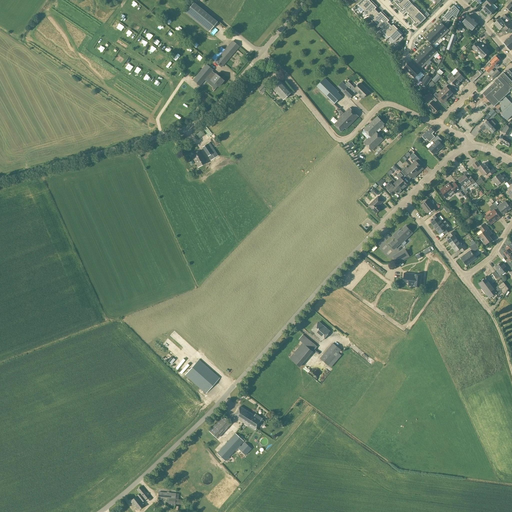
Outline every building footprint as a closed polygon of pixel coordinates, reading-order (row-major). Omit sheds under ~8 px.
[(364,11),(372,3),(368,0),(366,0),(365,0),(361,0),(357,4),(364,11)] [(408,0),(403,0),(398,6),(403,10),(404,9),(406,11),(413,5),(408,0)] [(487,0),(482,5),(485,7),(482,10),(489,16),(495,10),(491,6),(496,1),(494,0),(487,0)] [(185,13),(209,32),(217,22),(194,3),(185,13)] [(372,3),(364,11),(371,18),(377,11),(375,9),(376,8),(372,3)] [(412,19),(419,11),(413,5),(406,11),(409,13),(407,15),(412,19)] [(449,11),(444,16),(448,20),(453,15),(456,18),(459,11),(454,6),(451,9),(452,10),(450,12),(449,11)] [(379,14),(377,11),(371,18),(377,24),(385,16),(381,12),(379,14)] [(419,11),(412,19),(416,24),(418,22),(420,24),(426,18),(419,11)] [(463,32),(467,28),(471,32),(478,23),(469,15),(462,24),(458,28),(463,32)] [(511,23),(510,21),(505,15),(494,24),(500,30),(501,29),(504,32),(508,29),(509,30),(510,29),(511,30),(511,23)] [(385,16),(377,24),(383,30),(390,24),(388,22),(389,20),(385,16)] [(437,26),(445,34),(449,30),(441,22),(437,26)] [(389,38),(390,37),(398,29),(393,25),(392,26),(390,24),(383,30),(382,31),(389,38)] [(445,34),(437,26),(433,30),(441,38),(445,34)] [(403,34),(398,29),(390,37),(397,44),(403,38),(401,36),(403,34)] [(429,34),(437,42),(441,38),(433,30),(429,34)] [(437,42),(429,34),(425,38),(433,46),(437,42)] [(447,49),(451,51),(456,36),(452,34),(447,49)] [(232,41),(214,62),(221,68),(238,48),(232,41)] [(482,42),(480,44),(478,41),(471,48),(476,53),(477,52),(483,58),(490,52),(485,47),(486,46),(482,42)] [(429,44),(425,48),(434,56),(438,52),(429,44)] [(425,48),(422,52),(430,60),(434,56),(425,48)] [(426,64),(430,60),(422,52),(418,56),(426,64)] [(422,68),(426,64),(418,56),(414,60),(422,68)] [(495,56),(489,62),(483,68),(491,75),(491,76),(494,79),(500,73),(497,69),(494,72),(492,70),(495,67),(495,68),(498,65),(497,64),(500,61),(495,56)] [(410,62),(405,68),(415,78),(423,70),(419,65),(416,68),(410,62)] [(207,77),(212,82),(210,85),(215,89),(217,86),(218,87),(223,81),(215,74),(212,71),(213,71),(206,65),(193,81),(199,86),(207,77)] [(458,72),(454,76),(460,82),(462,80),(463,81),(465,79),(464,78),(466,75),(461,70),(458,72)] [(469,79),(473,82),(481,74),(478,70),(469,79)] [(511,92),(511,73),(508,70),(504,73),(503,73),(498,78),(510,92),(511,93),(511,92)] [(432,79),(435,83),(441,77),(438,73),(432,79)] [(449,80),(447,82),(453,88),(455,86),(457,87),(459,86),(458,85),(460,82),(454,76),(451,73),(448,76),(448,78),(449,80)] [(505,96),(510,92),(498,78),(494,81),(495,82),(482,94),(485,97),(493,106),(494,107),(499,102),(501,104),(500,106),(500,108),(501,110),(502,112),(503,112),(501,114),(507,120),(511,115),(511,103),(511,104),(505,96)] [(342,97),(324,79),(316,87),(334,104),(342,97)] [(261,93),(261,92),(262,93),(266,89),(265,88),(269,83),(266,80),(257,89),(261,93)] [(283,100),(291,93),(280,80),(271,88),(283,100)] [(427,86),(430,90),(435,84),(432,81),(427,86)] [(360,83),(355,89),(354,88),(352,90),(349,87),(343,93),(349,99),(355,94),(354,93),(356,91),(363,98),(369,92),(360,83)] [(456,92),(450,86),(448,85),(442,91),(448,97),(450,95),(451,96),(456,92)] [(447,100),(446,99),(448,97),(442,91),(438,94),(436,92),(434,95),(437,98),(443,105),(447,100)] [(426,104),(428,106),(427,107),(434,114),(440,108),(435,103),(437,100),(433,96),(431,95),(429,97),(430,98),(426,102),(426,104)] [(346,130),(359,117),(350,108),(337,121),(338,122),(334,125),(341,132),(345,129),(346,130)] [(486,120),(491,116),(492,117),(495,113),(493,111),(492,111),(492,110),(484,118),(486,120)] [(384,126),(383,125),(384,124),(377,117),(364,130),(370,136),(363,142),(371,151),(383,140),(376,132),(380,128),(381,129),(382,129),(384,127),(384,126)] [(487,130),(488,129),(492,134),(496,130),(487,121),(484,124),(484,123),(479,127),(482,130),(484,129),(486,130),(487,130)] [(511,141),(506,138),(508,136),(511,129),(511,128),(506,125),(500,130),(500,131),(505,134),(504,136),(500,142),(508,147),(511,141)] [(430,142),(435,137),(432,134),(434,132),(431,129),(429,131),(428,130),(422,136),(425,140),(427,139),(430,142)] [(435,142),(432,145),(430,143),(426,146),(434,155),(443,146),(440,143),(442,141),(437,136),(433,140),(435,142)] [(209,142),(202,147),(211,161),(218,156),(209,142)] [(182,155),(186,153),(183,147),(177,149),(179,154),(181,153),(182,155)] [(206,163),(200,151),(191,155),(198,168),(206,163)] [(408,152),(403,158),(406,160),(411,154),(408,152)] [(413,163),(410,166),(418,174),(423,169),(422,167),(425,164),(413,153),(410,157),(412,159),(410,160),(413,163)] [(476,170),(478,169),(484,176),(486,174),(488,177),(495,172),(493,169),(490,171),(484,163),(480,166),(477,161),(472,165),(476,170)] [(409,180),(412,177),(413,179),(418,174),(410,166),(408,169),(406,167),(401,172),(409,180)] [(458,180),(461,183),(459,185),(463,191),(466,189),(467,190),(470,188),(473,187),(473,186),(472,185),(475,183),(466,171),(463,174),(464,175),(458,180)] [(399,179),(395,183),(402,190),(407,185),(402,180),(405,177),(400,172),(396,176),(399,179)] [(502,175),(501,176),(499,174),(492,179),(497,186),(501,183),(503,185),(508,180),(505,177),(504,178),(502,175)] [(394,195),(396,193),(398,194),(402,190),(395,183),(393,185),(389,181),(384,186),(394,195)] [(460,190),(454,182),(450,185),(449,183),(440,191),(446,199),(454,193),(455,194),(460,190)] [(372,187),(370,189),(376,196),(378,194),(373,188),(372,187)] [(379,206),(383,202),(378,197),(368,206),(376,213),(381,208),(379,206)] [(427,213),(431,210),(433,213),(439,209),(436,205),(435,207),(429,199),(421,205),(427,213)] [(505,201),(498,207),(495,203),(492,205),(493,205),(496,209),(498,208),(503,215),(511,209),(505,201)] [(500,218),(494,210),(496,209),(493,205),(492,205),(489,207),(491,209),(490,210),(491,212),(485,217),(491,224),(500,218)] [(442,223),(438,218),(441,216),(438,213),(432,217),(435,220),(431,223),(435,228),(442,223)] [(449,226),(446,228),(442,223),(435,228),(440,234),(443,231),(445,234),(451,230),(449,226)] [(486,226),(485,226),(484,224),(479,227),(483,233),(478,236),(485,245),(492,240),(489,237),(492,234),(486,226)] [(394,250),(401,243),(401,244),(412,233),(406,226),(399,233),(397,232),(393,236),(396,238),(394,240),(393,239),(389,244),(394,250)] [(458,241),(454,236),(456,234),(454,231),(448,235),(450,238),(447,241),(451,247),(458,241)] [(464,245),(462,246),(458,241),(451,247),(456,252),(459,250),(461,252),(467,248),(464,245)] [(476,259),(472,253),(479,248),(475,243),(470,247),(471,250),(461,258),(467,266),(476,259)] [(396,255),(393,257),(396,261),(397,264),(399,263),(403,260),(409,257),(405,250),(396,255)] [(497,271),(498,273),(497,274),(500,279),(503,282),(505,280),(501,275),(508,270),(502,262),(495,267),(498,270),(497,271)] [(500,279),(497,274),(495,271),(492,274),(497,281),(500,279)] [(408,286),(414,287),(420,288),(421,275),(415,274),(404,273),(403,280),(409,281),(408,286)] [(478,284),(484,291),(492,285),(487,278),(478,284)] [(498,292),(500,290),(504,295),(508,289),(503,282),(495,288),(492,285),(484,291),(490,298),(492,297),(493,298),(497,296),(496,294),(498,292)] [(319,322),(311,331),(310,333),(313,336),(315,334),(322,340),(330,332),(319,322)] [(300,368),(317,347),(303,335),(299,340),(301,342),(302,343),(289,359),(300,368)] [(339,353),(341,350),(333,343),(320,359),(328,366),(331,368),(341,356),(339,353)] [(206,394),(220,378),(199,359),(185,375),(206,394)] [(251,428),(251,427),(255,430),(262,418),(255,414),(254,416),(240,407),(233,417),(251,428)] [(217,439),(231,424),(222,416),(209,431),(217,439)] [(217,453),(216,453),(225,461),(226,461),(229,457),(235,450),(240,445),(243,441),(235,433),(217,453)] [(241,446),(238,449),(245,456),(249,451),(245,448),(247,446),(243,443),(241,446)] [(144,506),(142,503),(149,497),(141,487),(137,490),(140,494),(130,501),(138,510),(144,506)] [(176,494),(158,492),(158,498),(169,499),(167,499),(166,502),(169,503),(168,504),(171,504),(171,505),(175,506),(175,504),(180,505),(181,500),(178,499),(178,498),(176,497),(176,494)]
